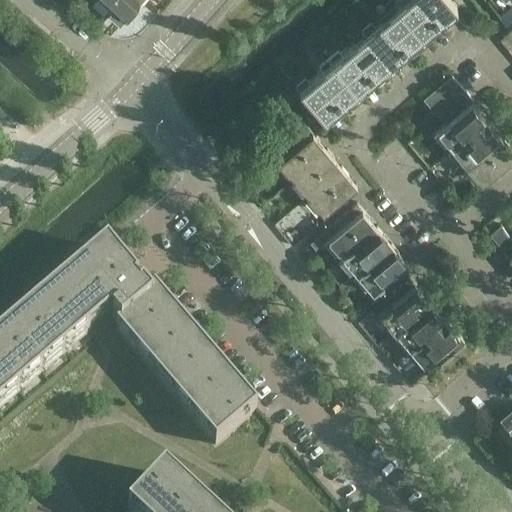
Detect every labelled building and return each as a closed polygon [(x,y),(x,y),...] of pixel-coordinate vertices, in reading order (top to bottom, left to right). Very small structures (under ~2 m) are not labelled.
[(119,22),(136,2),(133,0),(102,0),(111,7),(107,11),(119,22)] [(417,0),(400,0),(394,5),(421,36),(436,22),(417,0)] [(417,0),(436,22),(453,8),(450,5),(455,0),(417,0)] [(394,5),(378,19),(405,50),(421,36),(394,5)] [(378,19),(362,33),(389,63),(405,50),(378,19)] [(511,24),(496,38),(505,48),(511,42),(511,24)] [(362,33),(346,46),(373,77),(389,63),(362,33)] [(346,46),(330,60),(357,91),(373,77),(346,46)] [(330,60),(315,74),(341,104),(357,91),(330,60)] [(292,93),(309,113),(315,108),(324,119),(341,104),(315,74),(298,88),(292,93)] [(457,83),(450,75),(421,100),(428,107),(457,83)] [(457,83),(428,107),(435,116),(464,91),(457,83)] [(443,125),(469,103),(468,102),(471,99),(464,91),(435,116),(443,125)] [(469,103),(435,131),(450,148),(484,119),(476,110),(475,111),(469,103)] [(490,128),(483,120),(450,148),(464,165),(497,137),(498,135),(491,127),(490,128)] [(306,125),(257,166),(264,173),(279,161),(289,173),(324,144),(320,139),(319,140),(306,125)] [(497,137),(464,165),(479,183),(511,154),(511,153),(511,152),(511,151),(506,144),(505,145),(497,137)] [(324,144),(289,173),(305,192),(340,163),(334,156),(333,157),(326,148),(327,147),(324,144)] [(340,163),(305,192),(322,212),(356,184),(355,183),(356,182),(349,174),(348,175),(341,166),(342,165),(340,163)] [(355,202),(309,242),(316,249),(327,240),(338,252),(373,221),(369,216),(368,217),(355,202)] [(373,221),(338,252),(354,271),(390,241),(384,234),(383,235),(375,226),(377,225),(373,221)] [(511,240),(498,224),(488,233),(511,262),(511,240)] [(390,241),(354,271),(371,291),(405,261),(404,260),(405,259),(398,251),(397,252),(390,243),(391,242),(390,241)] [(256,410),(248,399),(247,400),(254,409),(249,414),(237,399),(151,299),(150,300),(135,283),(136,282),(126,270),(110,251),(99,260),(96,256),(84,266),(83,266),(80,269),(81,269),(70,279),(73,283),(64,290),(61,285),(57,288),(58,289),(60,288),(64,293),(58,298),(0,347),(0,401),(2,400),(5,404),(16,395),(17,395),(20,392),(16,388),(24,380),(28,384),(39,375),(43,373),(39,368),(47,361),(51,365),(62,356),(65,353),(62,349),(65,346),(70,341),(74,345),(85,336),(89,333),(88,332),(87,333),(83,328),(89,323),(104,309),(119,326),(116,329),(121,336),(215,445),(256,410)] [(408,277),(388,294),(394,301),(380,313),(393,327),(427,298),(421,291),(421,292),(408,277)] [(427,298),(393,327),(411,348),(444,320),(443,318),(444,317),(436,307),(434,309),(427,300),(428,299),(427,298)] [(444,320),(411,348),(424,364),(432,357),(437,363),(463,341),(457,334),(458,334),(450,325),(449,325),(444,320)] [(511,416),(493,432),(509,450),(511,447),(511,416)] [(191,511),(167,489),(160,482),(164,477),(173,485),(174,484),(164,475),(128,511),(191,511)]
